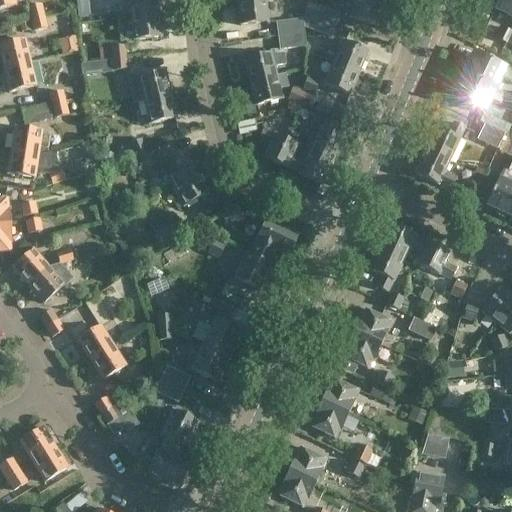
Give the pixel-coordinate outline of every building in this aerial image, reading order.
[(0,0),(0,10),(16,7),(14,0),(0,0)] [(129,0),(131,16),(158,13),(156,0),(129,0)] [(264,0),(256,0),(237,2),(240,26),(267,23),(264,0)] [(373,0),(355,0),(350,19),(376,27),(383,3),(373,0)] [(508,12),(506,16),(511,19),(511,0),(498,0),(495,6),(508,12)] [(304,19),(302,20),(303,28),(308,30),(312,18),(314,13),(316,6),(306,3),(304,19)] [(40,4),(27,8),(30,20),(43,17),(40,4)] [(316,6),(314,13),(312,18),(335,26),(339,15),(316,6)] [(160,38),(158,13),(131,16),(133,41),(160,38)] [(43,17),(30,20),(33,32),(46,29),(43,17)] [(308,30),(331,38),(335,26),(312,18),(308,30)] [(277,37),(304,33),(303,28),(302,20),(276,23),(277,37)] [(511,32),(503,28),(497,40),(506,44),(511,32)] [(304,33),(277,37),(279,50),(269,51),(270,54),(244,60),(249,83),(276,76),(273,67),(285,65),(283,50),(306,47),(304,33)] [(78,52),(74,37),(67,38),(71,54),(78,52)] [(24,40),(0,46),(0,56),(3,70),(30,64),(24,40)] [(333,63),(359,73),(367,52),(342,42),(333,63)] [(124,46),(111,48),(112,59),(125,58),(124,46)] [(469,62),(462,76),(466,78),(467,78),(491,90),(497,77),(502,79),(511,83),(511,82),(511,79),(511,71),(506,69),(477,55),(473,64),(469,62)] [(125,58),(112,59),(113,72),(127,70),(125,58)] [(93,63),(82,65),(83,77),(94,75),(93,63)] [(349,96),(359,73),(333,63),(324,86),(349,96)] [(9,93),(35,87),(30,64),(3,70),(9,93)] [(138,78),(128,81),(134,104),(143,102),(170,96),(164,72),(138,78)] [(282,100),(276,76),(249,83),(255,106),(282,100)] [(307,78),(302,91),(305,93),(313,96),(318,83),(307,78)] [(458,84),(451,98),(480,112),(487,99),(491,101),(500,105),(500,104),(504,96),(491,90),(467,78),(466,78),(463,86),(458,84)] [(292,88),(286,102),(287,102),(298,107),(303,93),(292,88)] [(67,103),(64,91),(50,94),(53,107),(67,103)] [(303,93),(298,107),(310,111),(315,98),(303,93)] [(149,125),(175,119),(170,96),(143,102),(149,125)] [(504,96),(500,104),(511,109),(511,99),(504,96)] [(319,98),(315,109),(332,116),(337,105),(319,98)] [(53,107),(56,119),(70,115),(67,103),(53,107)] [(320,130),(309,152),(332,163),(343,141),(332,135),(337,124),(327,119),(321,130),(320,130)] [(448,163),(459,140),(464,128),(453,123),(448,135),(437,129),(426,152),(448,163)] [(475,140),(496,150),(502,134),(482,125),(475,140)] [(14,128),(11,152),(38,156),(46,154),(49,137),(41,135),(41,132),(14,128)] [(287,168),(293,157),(292,156),(297,146),(275,135),(274,136),(263,130),(258,141),(269,147),(264,158),(286,169),(287,167),(287,168)] [(142,139),(129,145),(134,156),(147,150),(142,139)] [(134,156),(126,158),(128,165),(136,162),(138,167),(152,161),(147,150),(134,156)] [(7,175),(34,179),(38,156),(11,152),(7,175)] [(195,173),(184,152),(160,166),(172,187),(195,173)] [(305,162),(293,157),(287,168),(299,173),(298,175),(321,186),(332,163),(309,152),(305,162)] [(426,152),(415,175),(438,186),(438,184),(451,190),(456,179),(444,173),(448,163),(426,152)] [(511,158),(509,157),(503,169),(511,173),(511,158)] [(53,186),(66,182),(62,169),(49,174),(53,186)] [(498,180),(485,206),(508,217),(511,207),(511,186),(507,184),(511,173),(503,169),(498,180)] [(195,173),(172,187),(179,199),(174,202),(179,210),(183,207),(207,194),(195,173)] [(0,225),(10,225),(9,210),(7,210),(7,200),(0,200),(0,225)] [(36,202),(22,205),(25,218),(39,215),(36,202)] [(219,215),(230,220),(236,208),(225,202),(219,215)] [(236,208),(230,220),(241,225),(247,213),(236,208)] [(40,219),(26,222),(29,235),(43,232),(40,219)] [(257,242),(254,249),(270,257),(272,258),(276,251),(288,257),(298,237),(265,221),(255,241),(257,242)] [(156,235),(153,237),(158,246),(162,244),(163,246),(181,235),(174,223),(156,234),(156,235)] [(9,243),(11,243),(10,225),(0,225),(0,253),(10,253),(9,243)] [(404,259),(408,249),(421,255),(426,244),(413,238),(414,236),(391,226),(381,248),(404,259)] [(212,241),(206,254),(219,260),(225,246),(212,241)] [(421,255),(416,265),(439,276),(439,275),(451,280),(456,270),(444,264),(449,253),(427,242),(426,244),(421,255)] [(381,248),(370,271),(381,276),(376,288),(387,293),(392,281),(393,282),(404,259),(381,248)] [(246,254),(234,280),(260,292),(272,266),(269,265),(272,258),(270,257),(254,249),(250,256),(246,254)] [(48,268),(33,250),(12,268),(28,286),(48,268)] [(56,254),(60,265),(73,261),(70,250),(56,254)] [(28,286),(43,304),(64,286),(48,268),(28,286)] [(152,271),(148,277),(157,283),(161,277),(152,271)] [(460,300),(466,288),(455,282),(449,294),(460,300)] [(511,302),(511,299),(499,290),(481,314),(495,324),(511,302)] [(391,294),(386,305),(398,311),(403,300),(391,294)] [(511,302),(495,324),(509,335),(511,330),(511,302)] [(460,318),(472,322),(473,322),(478,309),(465,305),(460,318)] [(361,319),(360,318),(353,333),(380,346),(387,331),(386,331),(390,322),(365,310),(361,319)] [(39,318),(46,328),(57,321),(51,311),(39,318)] [(172,327),(171,315),(158,316),(158,328),(172,327)] [(407,330),(431,340),(437,328),(413,317),(407,330)] [(215,320),(203,345),(229,357),(241,332),(215,320)] [(63,331),(57,321),(46,328),(52,338),(63,331)] [(112,346),(100,326),(77,341),(90,361),(112,346)] [(173,339),(172,327),(158,328),(159,340),(173,339)] [(372,361),(373,361),(380,346),(353,333),(346,348),(347,349),(343,358),(367,370),(372,361)] [(502,335),(489,341),(494,353),(507,347),(502,335)] [(203,345),(191,371),(217,383),(229,357),(203,345)] [(90,361),(102,381),(125,367),(112,346),(90,361)] [(511,360),(490,362),(491,376),(503,376),(511,375),(511,360)] [(183,391),(189,378),(166,367),(160,380),(183,391)] [(379,372),(374,383),(388,390),(393,378),(379,372)] [(511,389),(511,375),(503,376),(504,390),(511,389)] [(328,389),(327,388),(320,403),(347,416),(354,401),(353,400),(358,391),(333,379),(328,389)] [(160,380),(154,393),(177,403),(183,391),(160,380)] [(373,386),(369,395),(381,401),(385,393),(373,386)] [(510,397),(485,396),(484,410),(510,411),(510,397)] [(94,406),(100,416),(112,409),(105,398),(94,406)] [(112,409),(100,416),(106,426),(118,419),(123,426),(134,419),(121,403),(112,409)] [(339,430),(340,431),(347,416),(320,403),(313,418),(314,418),(310,428),(335,439),(339,430)] [(484,423),(509,424),(510,411),(484,410),(484,423)] [(172,411),(160,437),(164,439),(161,446),(177,453),(180,455),(183,448),(186,449),(198,423),(172,411)] [(42,428),(19,443),(32,463),(55,448),(42,428)] [(426,436),(421,456),(443,460),(447,441),(426,436)] [(479,457),(492,459),(494,445),(481,443),(479,457)] [(156,452),(147,472),(180,488),(189,468),(177,462),(180,455),(177,453),(161,446),(158,453),(156,452)] [(371,453),(358,447),(352,458),(365,464),(371,453)] [(44,483),(67,469),(55,448),(32,463),(44,483)] [(296,458),(295,457),(288,472),(315,485),(322,470),(321,469),(325,460),(300,448),(296,458)] [(503,465),(511,466),(511,448),(506,448),(503,465)] [(0,466),(0,469),(6,479),(19,472),(11,460),(0,466)] [(363,468),(350,461),(344,473),(358,479),(363,468)] [(6,479),(0,483),(0,490),(1,493),(6,490),(9,494),(13,491),(26,483),(19,472),(6,479)] [(307,499),(308,500),(315,485),(288,472),(281,487),(282,487),(278,497),(302,508),(307,499)] [(431,511),(434,502),(438,503),(443,479),(415,474),(408,511),(431,511)] [(63,482),(52,490),(57,497),(68,490),(63,482)] [(55,498),(47,503),(51,510),(59,505),(55,498)]
